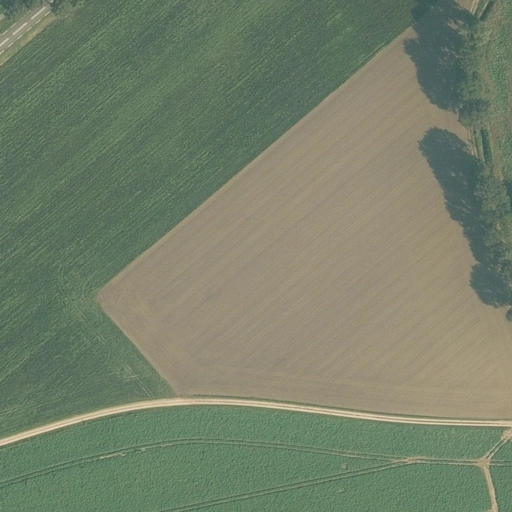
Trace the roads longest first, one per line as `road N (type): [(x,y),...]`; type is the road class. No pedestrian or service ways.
road 1 (track): [(511,424),(181,398),(0,443)]
road 2 (track): [(471,0),(467,42),(511,284)]
